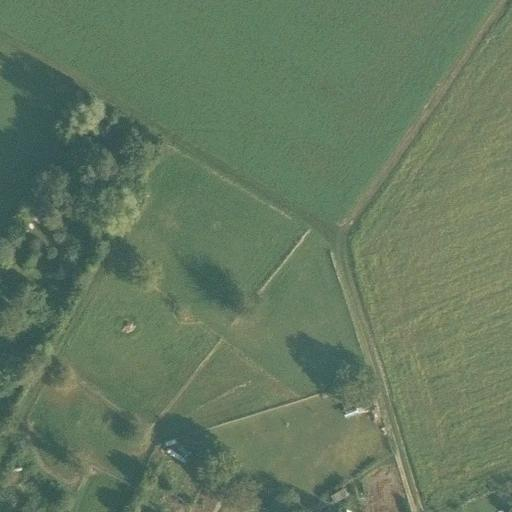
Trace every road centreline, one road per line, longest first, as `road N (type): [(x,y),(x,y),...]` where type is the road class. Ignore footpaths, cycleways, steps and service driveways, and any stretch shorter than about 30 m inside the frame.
road 1 (track): [(418,511),(337,241),(503,0)]
road 2 (track): [(337,241),(0,39)]
